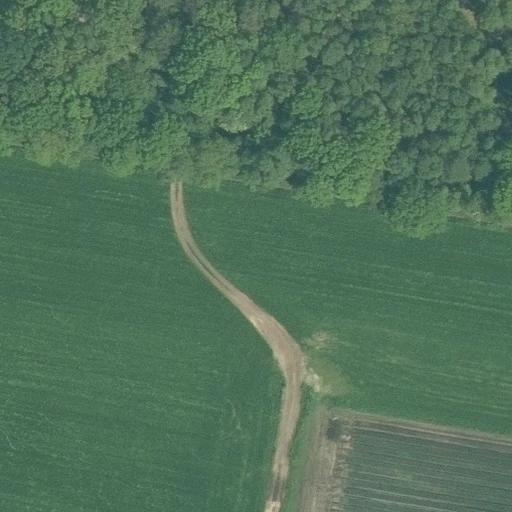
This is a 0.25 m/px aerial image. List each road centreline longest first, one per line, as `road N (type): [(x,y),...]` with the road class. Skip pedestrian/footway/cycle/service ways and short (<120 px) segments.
road 1 (track): [(268,511),(291,378),(182,209),(198,0)]
road 2 (track): [(75,0),(184,137)]
